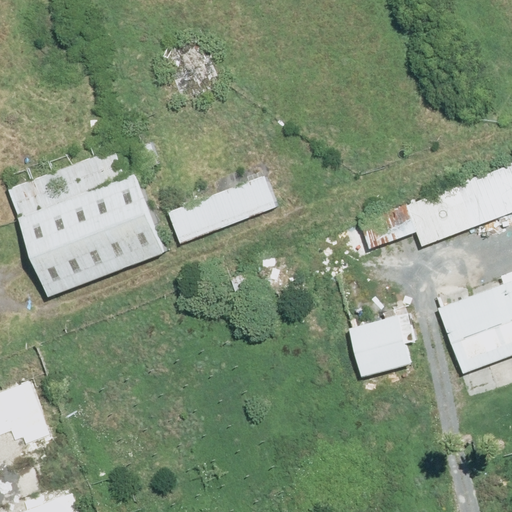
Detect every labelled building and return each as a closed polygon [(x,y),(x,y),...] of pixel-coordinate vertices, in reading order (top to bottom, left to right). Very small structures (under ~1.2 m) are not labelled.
[(157,58),(175,106),(219,90),(201,42),(157,58)] [(147,123),(129,131),(145,170),(164,162),(147,123)] [(126,139),(7,183),(50,300),(170,256),(126,139)] [(511,213),(511,162),(364,220),(375,250),(422,232),(428,246),(511,213)] [(166,209),(179,244),(279,207),(265,172),(166,209)] [(511,281),(443,307),(468,373),(511,356),(511,281)] [(402,314),(355,327),(368,376),(417,363),(412,343),(422,341),(412,304),(400,307),(402,314)] [(0,389),(0,445),(28,436),(30,442),(57,433),(37,377),(0,389)] [(32,511),(89,511),(84,495),(32,511)]
